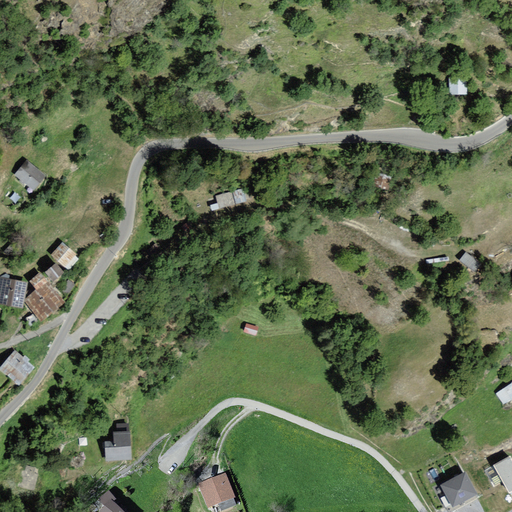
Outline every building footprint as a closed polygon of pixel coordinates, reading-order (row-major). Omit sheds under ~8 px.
[(466,76),(448,76),(448,97),(466,97),(466,76)] [(45,178),(26,162),(13,177),(32,193),(45,178)] [(393,177),(377,172),(373,186),(389,191),(393,177)] [(244,188),(215,195),(218,209),(247,202),(244,188)] [(390,218),(382,215),(378,226),(387,229),(390,218)] [(76,254),(62,242),(50,254),(64,267),(76,254)] [(482,264),(467,252),(459,261),(475,273),(482,264)] [(62,275),(54,264),(43,272),(51,282),(62,275)] [(45,283),(38,274),(28,281),(34,290),(45,283)] [(25,283),(0,278),(0,304),(20,308),(25,283)] [(62,305),(47,283),(23,300),(38,322),(62,305)] [(36,322),(32,315),(24,319),(28,326),(36,322)] [(260,326),(245,322),(242,331),(257,336),(260,326)] [(32,366),(12,350),(0,365),(0,366),(20,382),(32,366)] [(511,400),(511,380),(494,393),(504,406),(511,400)] [(131,435),(105,434),(104,460),(130,461),(131,435)] [(511,487),(511,456),(510,453),(494,462),(509,490),(511,487)] [(20,469),(17,486),(34,489),(37,473),(34,472),(35,466),(25,464),(24,470),(20,469)] [(465,468),(440,482),(452,504),(478,490),(465,468)] [(224,475),(197,486),(207,511),(209,511),(235,502),(224,475)] [(123,511),(110,500),(98,511),(123,511)]
